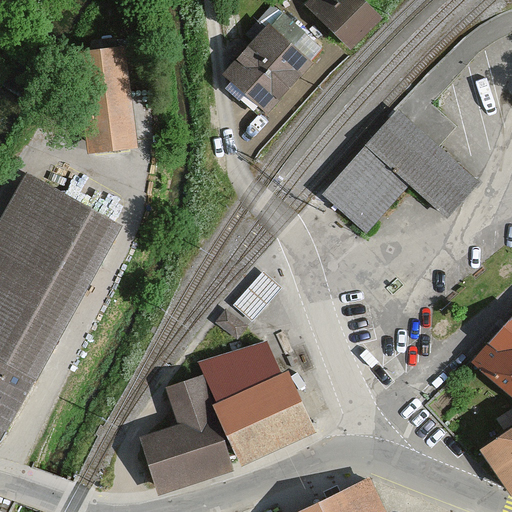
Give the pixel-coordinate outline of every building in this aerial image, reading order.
[(357,0),(309,0),(304,6),(354,55),(384,25),(357,0)] [(271,26),(224,74),(264,113),(311,65),(271,26)] [(85,156),(139,150),(128,49),(74,55),(85,156)] [(402,112),(323,199),(368,239),(409,194),(440,222),(478,180),(402,112)] [(29,172),(0,223),(0,441),(123,225),(29,172)] [(253,316),(283,285),(265,268),(235,299),(253,316)] [(252,328),(227,311),(218,325),(243,341),(252,328)] [(511,321),(473,367),(511,395),(511,321)] [(270,350),(210,373),(244,462),(304,439),(270,350)] [(181,426),(147,439),(166,489),(244,462),(210,373),(168,391),(181,426)] [(511,434),(483,460),(511,492),(511,434)] [(380,511),(365,480),(298,511),(380,511)]
